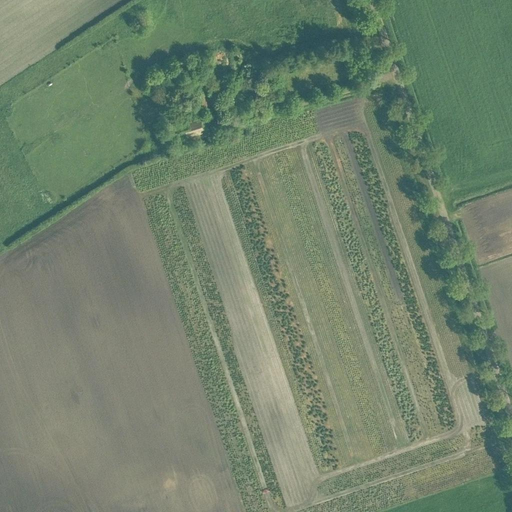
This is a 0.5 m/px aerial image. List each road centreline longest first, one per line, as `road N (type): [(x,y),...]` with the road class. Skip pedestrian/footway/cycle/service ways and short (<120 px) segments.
road 1 (unclassified): [(511,420),(370,0)]
road 2 (track): [(396,75),(217,125)]
